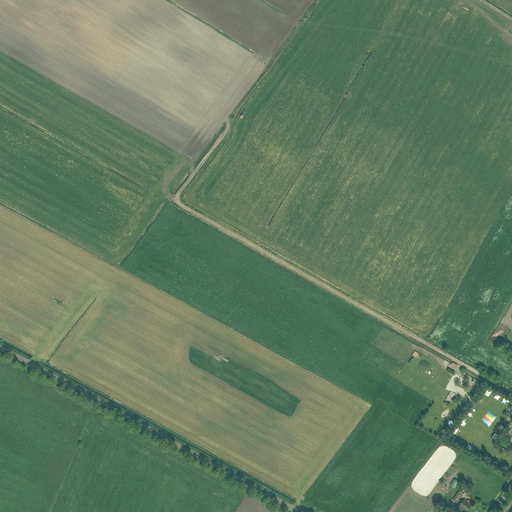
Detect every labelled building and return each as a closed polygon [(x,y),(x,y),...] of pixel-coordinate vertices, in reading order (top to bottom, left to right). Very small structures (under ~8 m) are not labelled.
[(485,305),(500,314),(507,303),(505,301),(506,298),(500,294),(499,297),(495,294),(490,303),(487,301),(485,305)] [(457,373),(461,365),(453,362),(449,370),(457,373)] [(481,387),(483,383),(475,379),(472,383),(481,387)] [(452,392),(446,401),(450,403),(453,397),(458,400),(460,397),(452,392)] [(459,482),(454,479),(450,486),(455,489),(459,482)] [(464,493),(460,490),(453,500),(457,503),(464,493)] [(466,501),(464,500),(459,507),(466,511),(473,504),(467,500),(466,501)]
